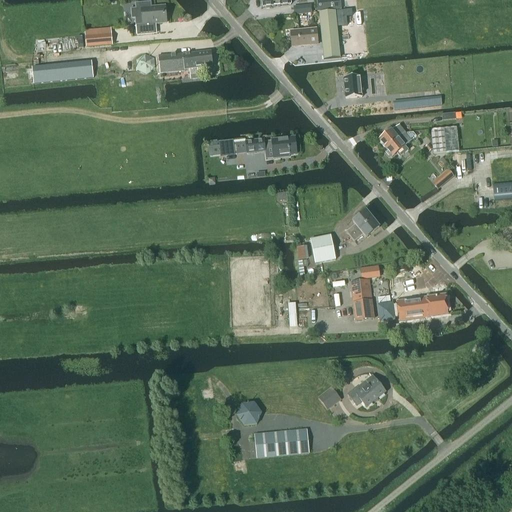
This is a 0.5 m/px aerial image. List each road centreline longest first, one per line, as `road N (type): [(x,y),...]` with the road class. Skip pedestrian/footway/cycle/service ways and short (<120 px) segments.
road 1 (tertiary): [(511,335),(214,0)]
road 2 (unclassified): [(373,511),(511,399)]
